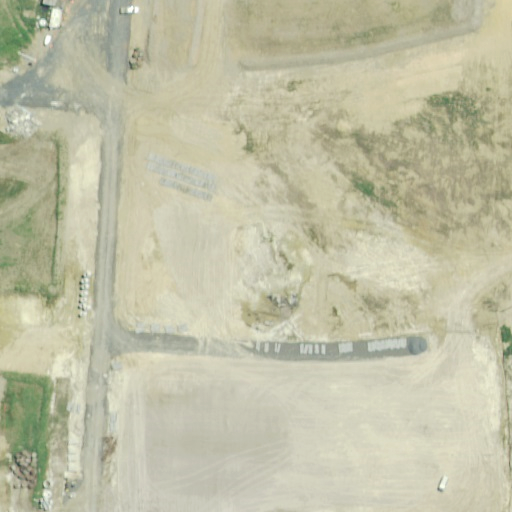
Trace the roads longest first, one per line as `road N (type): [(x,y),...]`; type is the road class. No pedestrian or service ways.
road 1 (residential): [(99,338),(343,350),(511,330)]
road 2 (residential): [(113,100),(322,104),(511,56)]
road 3 (residential): [(113,100),(99,338)]
road 4 (residential): [(99,338),(86,511)]
